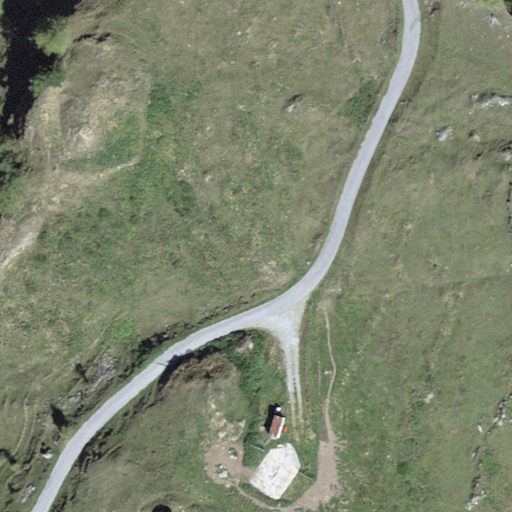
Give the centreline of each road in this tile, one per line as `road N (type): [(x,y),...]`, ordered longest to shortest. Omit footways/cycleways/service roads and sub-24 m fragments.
road 1 (unclassified): [(37,511),(76,442),(158,366),(215,329),(289,298),(314,276),(384,108),(414,60),(414,0)]
road 2 (track): [(303,449),(290,347),(275,306)]
